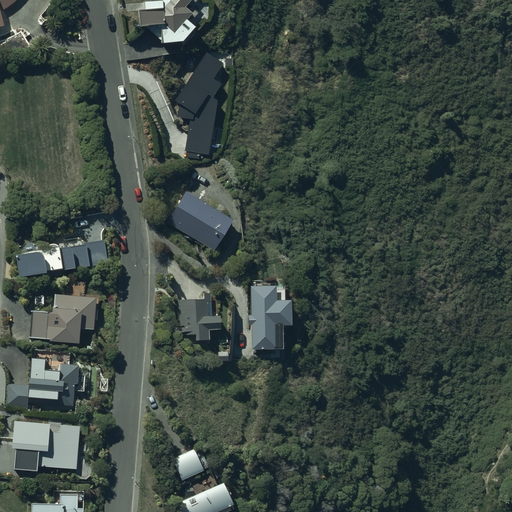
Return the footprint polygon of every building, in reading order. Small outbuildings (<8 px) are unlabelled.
[(0,0),(0,30),(2,30),(0,19),(0,13),(2,12),(4,11),(6,10),(8,9),(10,7),(12,5),(14,4),(22,11),(31,0),(0,0)] [(144,13),(138,13),(139,30),(147,30),(159,41),(159,48),(181,47),(193,33),(187,27),(197,16),(191,10),(199,1),(197,0),(170,0),(169,1),(162,1),(162,4),(144,4),(144,13)] [(234,219),(186,190),(166,222),(196,241),(194,245),(200,249),(202,245),(214,252),(234,219)] [(46,251),(16,254),(19,280),(46,278),(46,276),(48,275),(49,279),(62,278),(62,274),(74,273),(74,271),(90,269),(90,267),(106,265),(104,243),(82,245),(82,248),(59,250),(59,249),(58,248),(57,247),(56,246),(55,246),(54,246),(53,246),(52,246),(51,246),(50,246),(49,246),(49,247),(48,247),(48,248),(47,248),(47,249),(46,249),(46,250),(46,251)] [(266,289),(266,288),(251,288),(251,316),(248,316),(248,327),(251,327),(251,353),(281,353),(281,331),(288,331),(288,305),(274,305),(274,289),(266,289)] [(96,300),(55,296),(53,312),(52,312),(52,316),(33,313),(30,339),(50,342),(50,344),(79,347),(80,332),(95,332),(96,329),(98,330),(100,313),(95,312),(96,300)] [(202,301),(178,302),(179,327),(181,327),(181,338),(191,338),(191,345),(207,345),(207,333),(218,333),(218,321),(205,321),(205,305),(209,305),(209,297),(202,297),(202,301)] [(228,353),(217,353),(217,364),(228,364),(228,353)] [(45,358),(31,357),(30,382),(29,382),(28,386),(8,385),(7,406),(27,408),(28,401),(55,403),(55,407),(72,408),(73,392),(84,393),(84,378),(78,377),(78,368),(59,366),(59,376),(44,375),(45,358)] [(194,455),(192,452),(171,461),(181,482),(202,473),(201,471),(206,469),(199,453),(194,455)] [(228,511),(219,488),(194,497),(194,493),(178,493),(180,503),(177,504),(179,511),(228,511)] [(82,511),(83,494),(53,493),(53,500),(59,500),(59,508),(31,507),(31,511),(82,511)]
